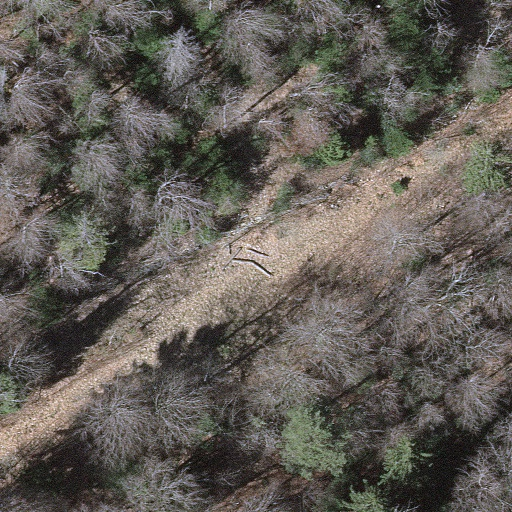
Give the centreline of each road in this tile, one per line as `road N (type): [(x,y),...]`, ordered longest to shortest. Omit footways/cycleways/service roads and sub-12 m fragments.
road 1 (track): [(0,354),(274,266),(376,180),(511,126)]
road 2 (track): [(274,266),(0,447)]
